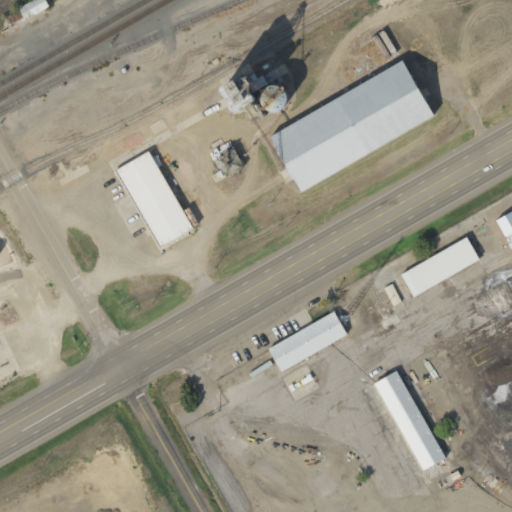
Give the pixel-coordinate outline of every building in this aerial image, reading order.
[(49,7),(44,0),(32,0),(17,8),(23,21),(49,7)] [(270,121),(303,178),(438,100),(405,44),(270,121)] [(286,104),(277,81),(266,85),(261,71),(244,78),(241,71),(217,82),(228,108),(246,100),(247,102),(256,98),(263,114),(286,104)] [(115,157),(160,233),(192,214),(147,138),(115,157)] [(215,158),(225,176),(243,167),(234,148),(215,158)] [(400,260),(413,284),(479,247),(466,223),(400,260)] [(384,287),(393,305),(401,302),(392,283),(384,287)] [(268,335),(282,361),(348,325),(334,299),(268,335)] [(372,370),(421,458),(445,445),(396,357),(372,370)]
